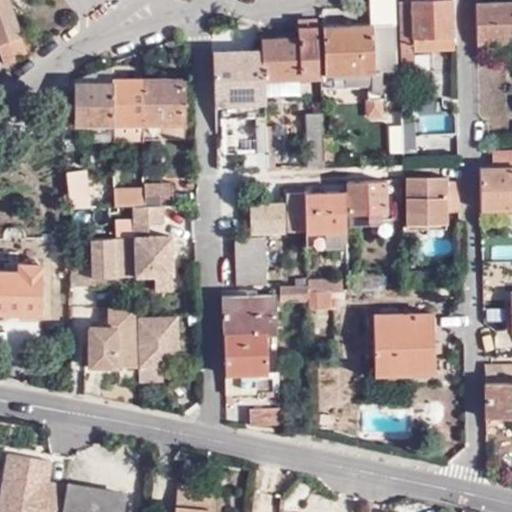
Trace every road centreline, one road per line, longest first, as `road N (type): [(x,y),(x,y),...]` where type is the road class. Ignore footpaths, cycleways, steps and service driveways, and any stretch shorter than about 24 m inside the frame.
road 1 (unclassified): [(474,495),(467,173)]
road 2 (residential): [(208,440),(474,495)]
road 3 (unclassified): [(200,182),(467,173)]
road 4 (unclassified): [(208,440),(200,182)]
road 5 (residential): [(0,397),(208,440)]
road 6 (residential): [(0,110),(152,6)]
road 7 (unclassified): [(467,173),(463,0)]
road 8 (unclassified): [(200,182),(195,25)]
